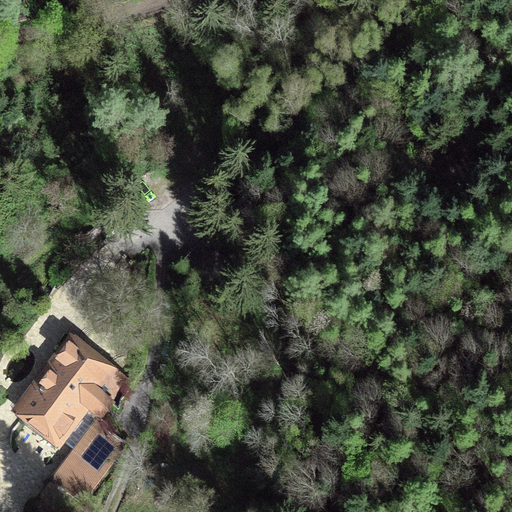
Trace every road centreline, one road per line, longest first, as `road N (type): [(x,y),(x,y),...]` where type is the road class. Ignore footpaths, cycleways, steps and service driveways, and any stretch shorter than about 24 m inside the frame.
road 1 (track): [(108,511),(140,432),(156,272),(176,225),(208,182),(325,82),(459,0)]
road 2 (track): [(0,44),(173,0)]
